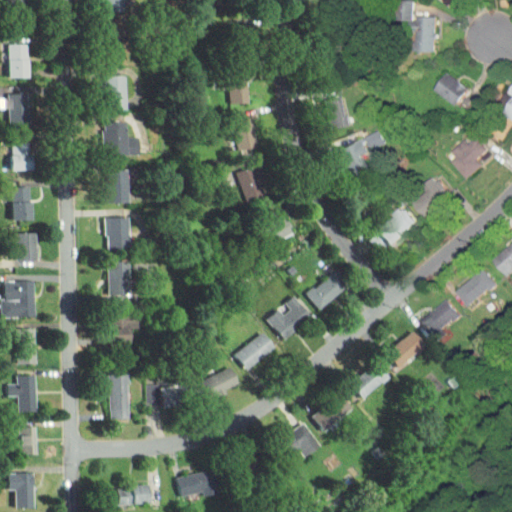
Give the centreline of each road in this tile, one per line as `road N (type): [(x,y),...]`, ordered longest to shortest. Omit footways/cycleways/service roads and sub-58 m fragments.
road 1 (residential): [(511,193),(276,398),(228,426),(174,443),(77,451)]
road 2 (residential): [(65,0),(76,511)]
road 3 (residential): [(289,0),(286,90),(300,159),(345,241),(372,276),(402,292)]
